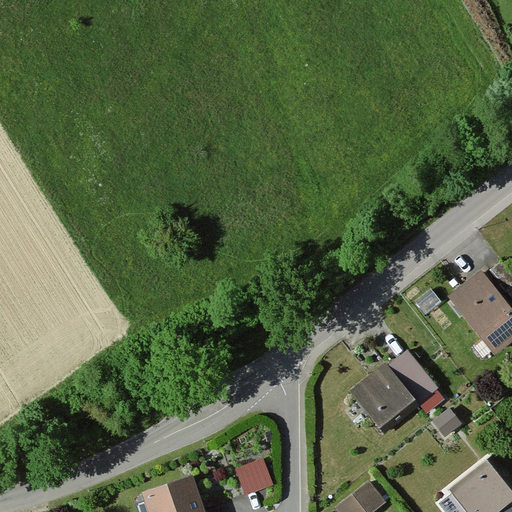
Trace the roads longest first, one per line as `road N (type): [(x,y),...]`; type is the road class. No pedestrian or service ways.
road 1 (tertiary): [(272,369),(138,454),(0,504)]
road 2 (tertiary): [(511,184),(272,369)]
road 3 (residential): [(272,369),(290,407),(287,511)]
